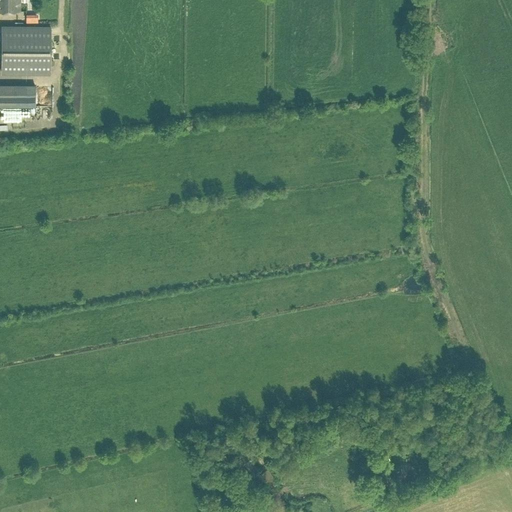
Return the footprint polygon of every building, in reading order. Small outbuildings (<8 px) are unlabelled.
[(0,0),(0,10),(19,10),(19,0),(0,0)] [(38,19),(38,11),(26,11),(26,19),(38,19)] [(1,71),(50,71),(50,26),(1,26),(1,71)] [(34,86),(0,84),(0,106),(34,107),(34,86)] [(243,465),(246,477),(257,473),(250,452),(238,456),(241,466),(243,465)]
